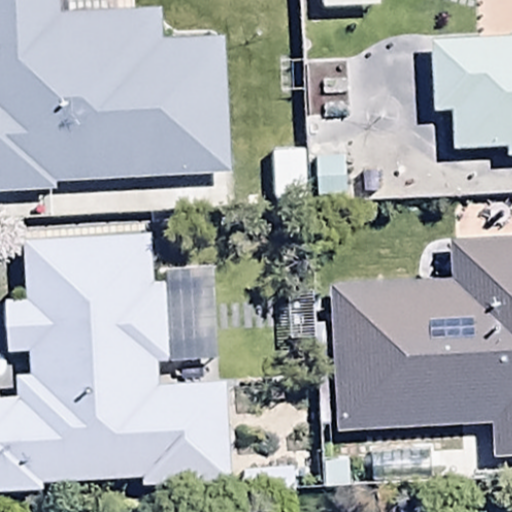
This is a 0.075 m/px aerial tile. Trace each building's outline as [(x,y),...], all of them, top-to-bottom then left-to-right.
[(59,200),(58,188),(230,180),(223,41),(162,44),(161,14),(152,14),(151,0),(0,0),(0,224),(13,224),(12,202),(59,200)] [(377,0),(321,0),(321,16),(377,17),(377,0)] [(511,42),(431,44),(432,117),(450,117),(450,155),(508,154),(508,164),(511,163),(511,42)] [(304,154),(270,155),(272,213),(306,212),(304,154)] [(229,393),(218,393),(213,268),(165,271),(166,292),(150,292),(147,240),(22,246),(24,306),(4,307),(7,362),(30,361),(31,383),(17,383),(18,404),(0,404),(0,501),(45,499),(44,488),(141,483),(142,496),(234,492),(229,393)] [(338,434),(488,428),(489,463),(511,463),(511,246),(450,249),(451,286),(332,290),(338,434)]
